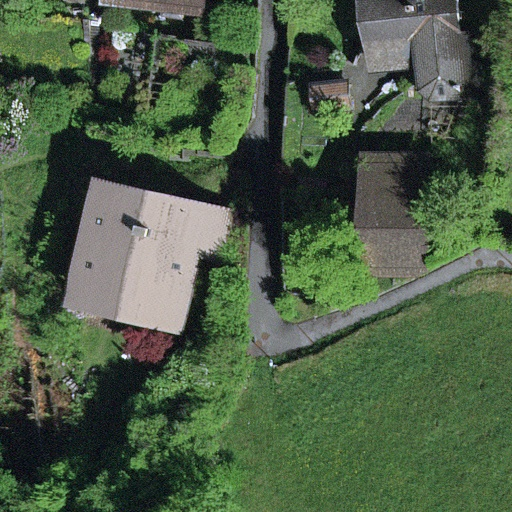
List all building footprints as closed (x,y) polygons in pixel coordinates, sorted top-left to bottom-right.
[(184,18),(185,7),(210,10),(211,0),(135,0),(168,5),(166,15),(184,18)] [(374,0),(380,50),(423,46),(425,71),(427,93),(435,100),(480,97),(476,36),(461,37),(458,0),(374,0)] [(382,75),(425,71),(423,46),(380,50),(382,75)] [(316,89),(319,111),(351,108),(349,86),(316,89)] [(428,253),(428,246),(423,246),(424,192),(425,168),(376,167),(374,269),(427,270),(428,253)] [(177,324),(182,315),(194,265),(192,258),(185,254),(194,217),(186,205),(121,189),(113,192),(86,287),(134,299),(129,316),(170,326),(177,324)] [(428,253),(440,253),(442,192),(424,192),(423,246),(428,246),(428,253)] [(185,254),(217,262),(229,216),(186,205),(194,217),(185,254)] [(82,305),(129,316),(134,299),(86,287),(82,305)]
